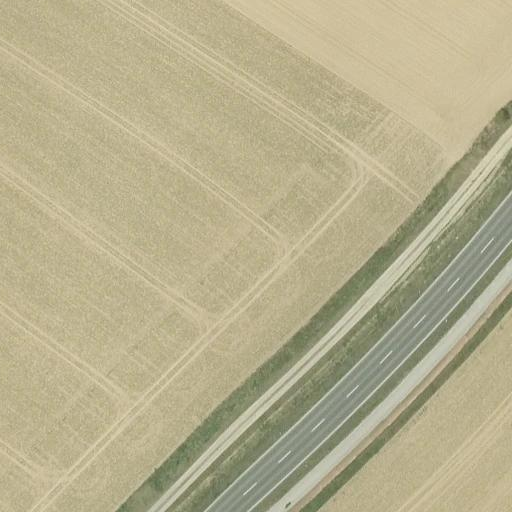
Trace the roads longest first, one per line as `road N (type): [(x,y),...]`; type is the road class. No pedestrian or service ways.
road 1 (track): [(267,511),(511,249)]
road 2 (secondary): [(331,511),(511,319)]
road 3 (track): [(374,511),(511,363)]
